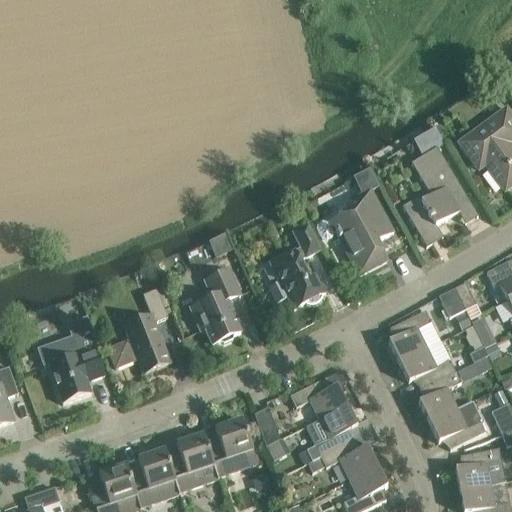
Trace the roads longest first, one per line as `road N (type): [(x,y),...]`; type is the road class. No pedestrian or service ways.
road 1 (residential): [(0,470),(186,402),(348,329)]
road 2 (residential): [(424,511),(424,483),(348,329)]
road 3 (residential): [(348,329),(511,232)]
